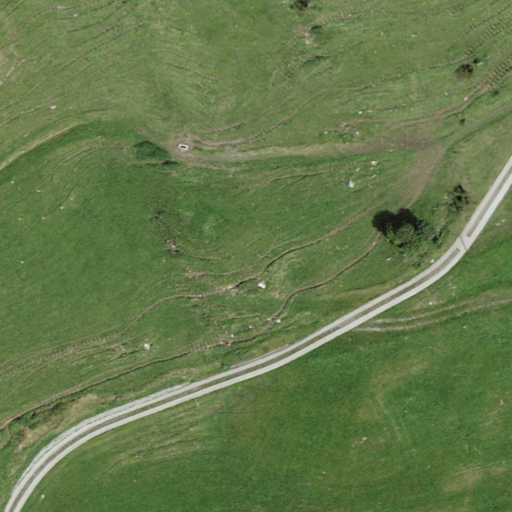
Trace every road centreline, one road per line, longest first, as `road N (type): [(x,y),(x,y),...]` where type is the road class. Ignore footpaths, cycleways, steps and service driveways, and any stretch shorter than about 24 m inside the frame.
road 1 (track): [(511,163),(468,241),(422,284),(305,350),(95,430),(39,470),(20,511)]
road 2 (track): [(350,325),(419,319),(511,294)]
